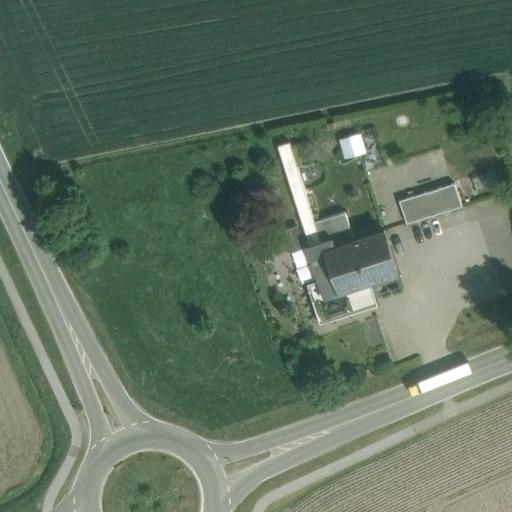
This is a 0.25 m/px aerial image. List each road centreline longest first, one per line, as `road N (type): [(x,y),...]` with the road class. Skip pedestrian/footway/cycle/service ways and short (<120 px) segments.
road 1 (secondary): [(511,359),(214,477)]
road 2 (secondary): [(127,444),(0,167)]
